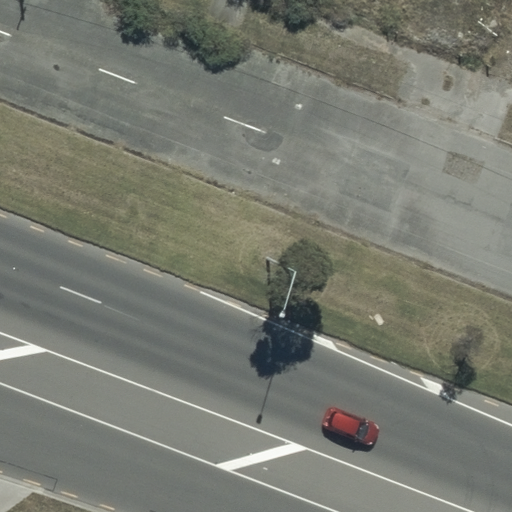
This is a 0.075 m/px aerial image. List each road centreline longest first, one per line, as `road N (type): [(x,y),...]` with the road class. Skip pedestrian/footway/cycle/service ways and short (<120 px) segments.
road 1 (track): [(511,231),(0,28)]
road 2 (trunk): [(428,511),(0,340)]
